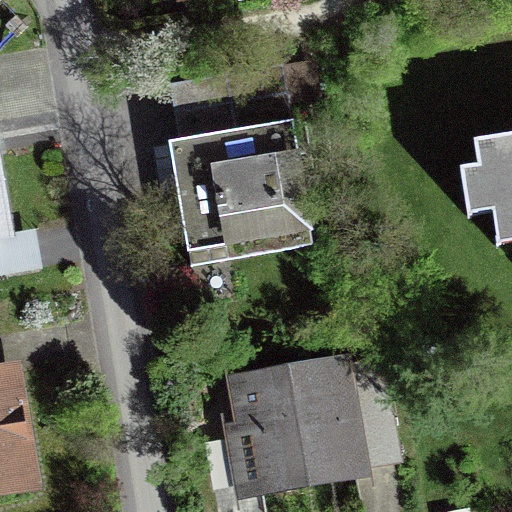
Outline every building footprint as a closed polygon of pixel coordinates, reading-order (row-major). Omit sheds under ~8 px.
[(290,123),(151,146),(172,273),(311,251),(290,123)] [(511,145),(474,151),(478,177),(462,179),(469,229),(492,226),(496,255),(511,253),(511,145)] [(0,278),(43,272),(36,230),(14,234),(0,151),(0,148),(0,278)] [(349,356),(223,379),(229,414),(220,415),(236,505),(371,481),(370,472),(404,465),(390,390),(356,396),(349,356)] [(0,500),(41,494),(20,362),(0,365),(0,500)]
